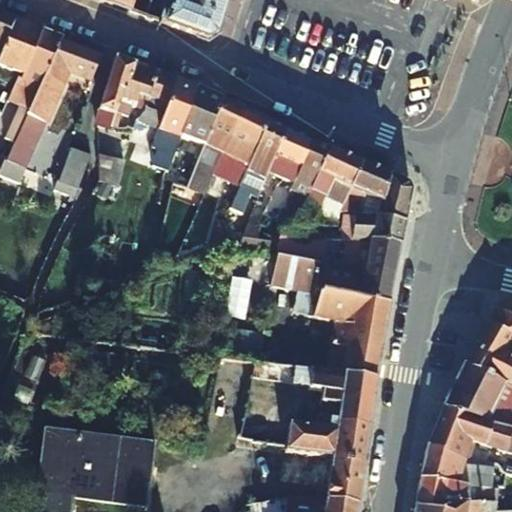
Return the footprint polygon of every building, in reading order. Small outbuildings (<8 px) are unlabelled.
[(94,0),(130,13),(134,0),(94,0)] [(134,0),(130,13),(143,18),(149,0),(134,0)] [(218,33),(228,0),(227,0),(164,0),(157,23),(206,41),(218,33)] [(0,59),(7,44),(5,43),(13,20),(0,15),(0,165),(2,161),(0,159),(0,59)] [(18,49),(0,89),(0,116),(10,95),(17,79),(19,80),(40,31),(13,20),(5,43),(7,44),(18,49)] [(17,79),(10,95),(20,100),(0,144),(0,159),(2,161),(6,162),(51,63),(62,39),(40,31),(19,80),(17,79)] [(51,63),(6,162),(19,167),(24,158),(27,159),(67,72),(93,82),(101,54),(62,39),(51,63)] [(101,127),(117,128),(126,102),(121,100),(133,66),(114,59),(98,109),(105,114),(101,127)] [(121,100),(126,102),(136,104),(139,97),(167,105),(174,81),(133,66),(121,100)] [(167,105),(164,117),(160,132),(167,136),(161,152),(173,157),(181,137),(195,90),(174,81),(167,105)] [(181,137),(203,145),(219,100),(195,90),(181,137)] [(215,168),(223,152),(241,109),(219,100),(203,145),(186,186),(204,194),(215,168)] [(233,199),(240,184),(264,123),(266,121),(241,109),(223,152),(215,168),(231,176),(224,193),(233,199)] [(153,126),(157,114),(148,111),(136,122),(153,126)] [(265,179),(267,174),(284,130),(266,121),(264,123),(240,184),(252,189),(257,175),(265,179)] [(284,130),(267,174),(292,184),(311,142),(289,132),(284,130)] [(311,142),(292,184),(283,206),(283,221),(295,223),(327,149),(311,142)] [(359,163),(327,149),(295,223),(309,224),(328,180),(349,189),(359,163)] [(75,189),(87,159),(87,157),(69,151),(57,182),(75,189)] [(98,181),(116,187),(114,162),(97,155),(98,181)] [(386,175),(359,163),(349,189),(378,201),(386,175)] [(386,175),(378,201),(376,211),(344,211),(343,217),(376,218),(402,225),(409,195),(407,184),(386,175)] [(217,214),(215,243),(224,244),(227,215),(217,214)] [(346,239),(370,240),(397,248),(402,225),(376,218),(343,217),(339,233),(328,232),(326,235),(326,239),(346,239)] [(257,234),(257,247),(267,249),(271,230),(258,229),(257,234)] [(280,229),(275,256),(320,264),(326,239),(326,235),(280,229)] [(239,245),(257,247),(257,234),(245,232),(239,245)] [(346,239),(339,268),(320,265),(311,296),(317,297),(319,292),(384,306),(397,248),(370,240),(346,239)] [(373,380),(384,306),(319,292),(317,297),(311,296),(320,265),(320,264),(275,256),(270,287),(294,292),(290,318),(331,328),(327,348),(345,352),(340,376),(373,380)] [(511,336),(511,337),(511,303),(494,311),(485,325),(511,336)] [(511,390),(511,361),(502,356),(511,337),(511,336),(485,325),(459,366),(503,386),(511,390)] [(240,342),(237,361),(254,364),(259,364),(262,345),(240,342)] [(334,425),(366,427),(373,380),(340,376),(259,364),(254,364),(251,379),(319,391),(314,428),(334,429),(334,425)] [(443,408),(485,423),(503,386),(459,366),(441,408),(443,408)] [(464,463),(465,460),(470,442),(511,454),(511,429),(485,423),(443,408),(441,408),(422,448),(425,449),(464,463)] [(284,445),(288,425),(288,424),(273,421),(270,443),(284,445)] [(270,443),(264,443),(261,457),(285,459),(286,453),(329,459),(324,501),(352,503),(355,504),(366,427),(334,425),(334,429),(314,428),(288,425),(284,445),(270,443)] [(146,504),(154,449),(44,432),(32,511),(71,511),(74,493),(146,504)] [(425,449),(422,448),(421,449),(417,479),(420,479),(490,490),(492,472),(463,466),(464,463),(425,449)] [(417,479),(413,507),(416,508),(439,511),(453,511),(468,501),(481,502),(490,503),(492,490),(490,490),(420,479),(417,479)] [(503,495),(505,481),(498,479),(496,490),(496,493),(503,495)] [(324,501),(286,497),(284,511),(353,511),(355,504),(352,503),(324,501)] [(511,511),(500,511),(496,511),(496,503),(490,503),(481,502),(468,501),(453,511),(439,511),(416,508),(413,507),(412,511),(511,511)]
